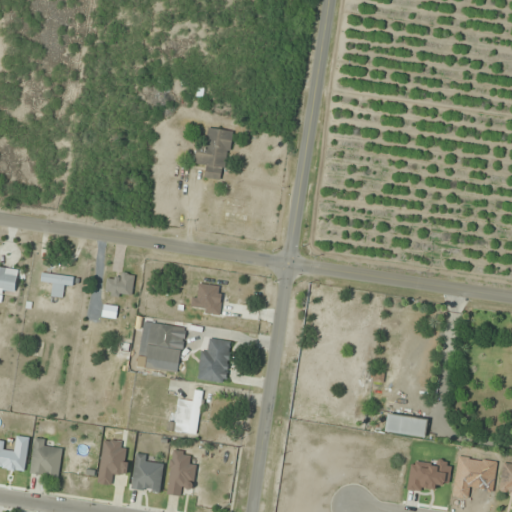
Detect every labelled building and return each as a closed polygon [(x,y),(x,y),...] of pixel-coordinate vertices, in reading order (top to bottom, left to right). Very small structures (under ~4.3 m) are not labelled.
[(204,178),(225,180),(232,132),(209,128),(206,146),(197,145),(194,164),(206,166),(204,178)] [(16,295),(20,270),(0,267),(0,303),(3,304),(4,293),(16,295)] [(51,297),(64,297),(64,287),(74,288),(74,275),(42,275),(41,284),(51,284),(51,297)] [(214,321),(234,313),(223,286),(203,294),(214,321)] [(186,328),(151,323),(144,368),(179,373),(186,328)] [(227,383),(231,342),(210,340),(209,351),(201,350),(198,379),(227,383)] [(197,435),(202,392),(194,391),(193,401),(177,399),(173,432),(197,435)] [(425,437),(427,420),(388,415),(386,432),(425,437)] [(63,451),(53,450),(54,441),(35,439),(30,474),(59,478),(63,451)] [(128,443),(103,440),(99,484),(112,485),(113,475),(124,476),(128,443)] [(195,464),(189,464),(189,452),(170,452),(169,495),(182,495),(182,488),(195,488),(195,464)] [(164,460),(137,455),(131,488),(159,493),(164,460)] [(511,464),(504,463),(499,492),(511,494),(511,464)]
